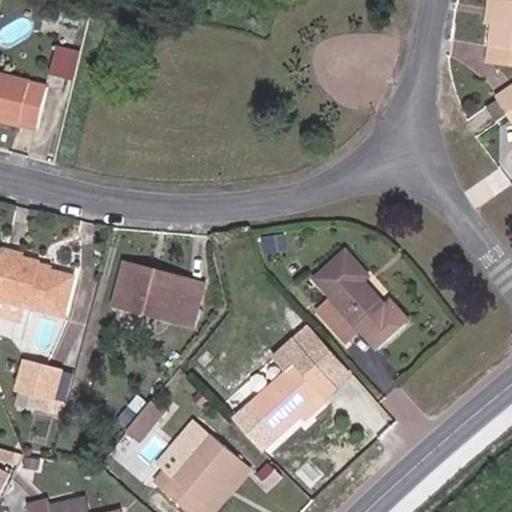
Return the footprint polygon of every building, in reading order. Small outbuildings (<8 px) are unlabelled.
[(488,0),(485,25),(492,27),(495,0),(488,0)] [(511,0),(495,0),(492,27),(487,63),(511,66),(511,0)] [(62,22),(79,26),(83,8),(66,3),(62,22)] [(0,65),(14,70),(17,57),(0,52),(0,65)] [(21,126),(37,130),(48,87),(0,74),(0,121),(21,127),(21,126)] [(501,100),(510,114),(511,112),(511,87),(498,96),(501,100)] [(488,108),(497,122),(510,114),(501,100),(488,108)] [(31,307),(63,315),(72,279),(36,269),(37,264),(4,255),(0,272),(0,317),(26,324),(31,307)] [(366,280),(344,255),(316,281),(333,299),(319,313),(348,345),(358,335),(376,355),(408,325),(390,306),(385,310),(361,285),(366,280)] [(126,264),(124,270),(155,278),(157,272),(126,264)] [(155,278),(124,270),(115,306),(193,327),(204,285),(157,272),(155,278)] [(353,375),(310,327),(295,340),(319,367),(338,389),(353,375)] [(18,393),(55,402),(62,371),(26,361),(18,393)] [(324,396),(327,399),(338,389),(319,367),(308,377),(296,364),(250,405),(280,438),(302,417),(324,396)] [(72,390),(59,386),(55,402),(67,405),(72,390)] [(329,401),(327,399),(324,396),(302,417),(306,422),(329,401)] [(153,401),(128,433),(140,444),(166,413),(153,401)] [(174,477),(168,470),(156,484),(189,511),(202,511),(207,508),(244,464),(210,435),(185,463),(174,477)] [(0,449),(0,458),(14,462),(16,453),(0,449)] [(179,458),(168,470),(174,477),(185,463),(179,458)] [(244,464),(207,508),(211,511),(215,511),(252,470),(244,464)] [(0,469),(0,493),(10,475),(0,469)] [(88,511),(85,499),(52,507),(52,511),(88,511)] [(52,511),(52,507),(51,502),(28,507),(29,511),(52,511)]
